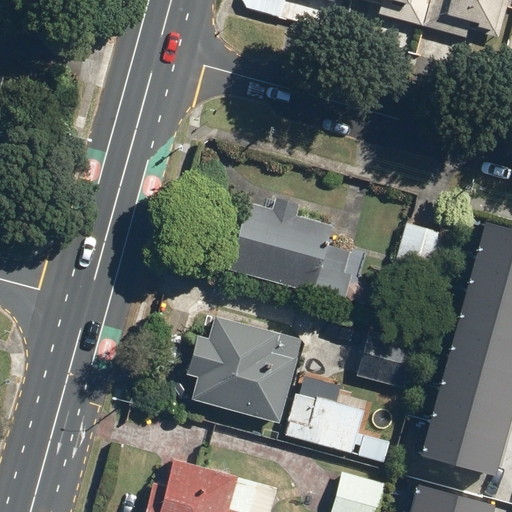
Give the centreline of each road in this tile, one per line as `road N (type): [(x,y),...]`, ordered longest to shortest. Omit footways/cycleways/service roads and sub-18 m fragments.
road 1 (residential): [(511,152),(154,50)]
road 2 (primary): [(154,50),(88,304)]
road 3 (primary): [(88,304),(28,511)]
